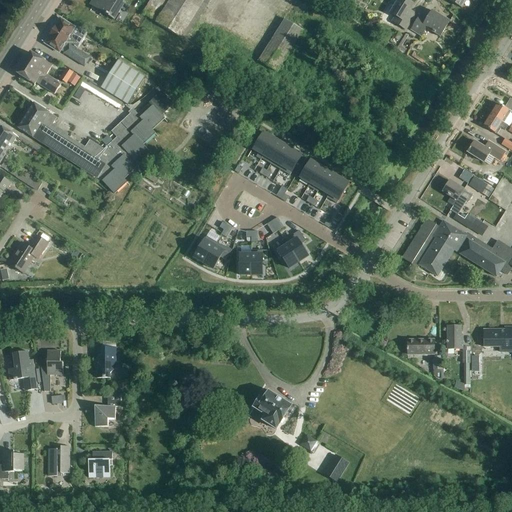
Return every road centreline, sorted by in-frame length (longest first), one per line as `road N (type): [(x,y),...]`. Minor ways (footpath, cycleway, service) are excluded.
road 1 (unclassified): [(75,321),(300,320),(329,310),(368,262)]
road 2 (unclassified): [(368,262),(487,71)]
road 3 (residential): [(511,295),(418,293),(368,262)]
road 4 (residential): [(280,207),(245,185),(233,189),(228,213),(246,224),(263,221)]
